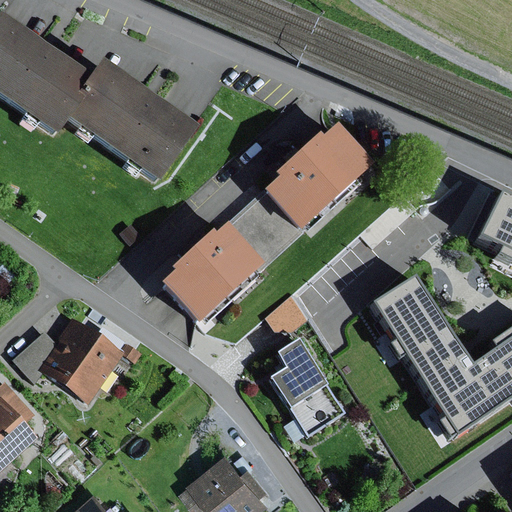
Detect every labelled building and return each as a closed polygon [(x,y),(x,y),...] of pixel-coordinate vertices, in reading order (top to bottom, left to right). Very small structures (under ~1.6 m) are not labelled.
[(89,79),(0,20),(0,102),(51,136),(59,123),(89,79)] [(98,66),(89,79),(59,123),(154,188),(193,130),(98,66)] [(274,184),(266,191),(301,230),(369,168),(333,128),(318,142),(314,138),(270,179),(274,184)] [(266,191),(227,224),(265,266),(267,269),(304,236),(301,230),(266,191)] [(511,201),(495,193),(471,243),(494,254),(490,262),(506,270),(511,261),(511,201)] [(171,276),(158,288),(196,329),(265,266),(227,224),(212,238),(209,235),(168,273),(171,276)] [(130,226),(119,236),(129,246),(139,237),(130,226)] [(3,266),(0,268),(0,277),(8,285),(15,278),(3,266)] [(363,305),(454,440),(511,401),(511,328),(511,326),(483,345),(487,351),(472,360),(413,271),(378,295),(363,305)] [(121,356),(72,321),(54,346),(36,373),(40,376),(85,407),(121,356)] [(36,373),(54,346),(44,334),(12,363),(33,388),(40,376),(36,373)] [(345,416),(296,342),(275,356),(284,371),(269,381),(307,440),(345,416)] [(126,344),(120,352),(135,362),(140,354),(126,344)] [(3,384),(0,387),(0,474),(35,442),(20,426),(32,415),(3,384)] [(228,454),(189,485),(190,487),(181,494),(195,511),(198,511),(207,505),(212,511),(261,511),(270,505),(228,454)] [(132,511),(131,510),(129,511),(114,511),(97,493),(75,511),(132,511)]
